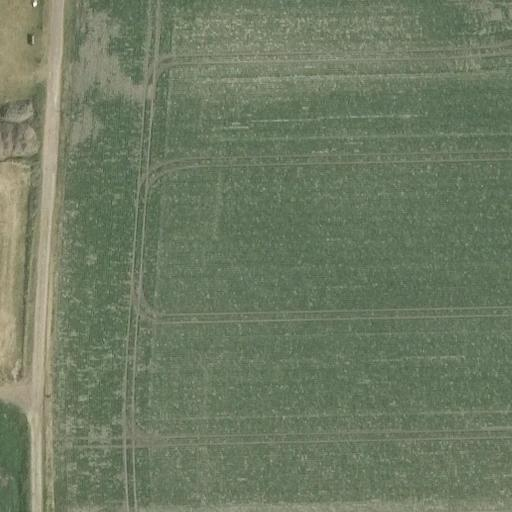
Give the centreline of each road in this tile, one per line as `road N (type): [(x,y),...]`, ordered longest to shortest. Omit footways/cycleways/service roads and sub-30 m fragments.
road 1 (track): [(52,109),(36,391)]
road 2 (track): [(36,391),(41,511)]
